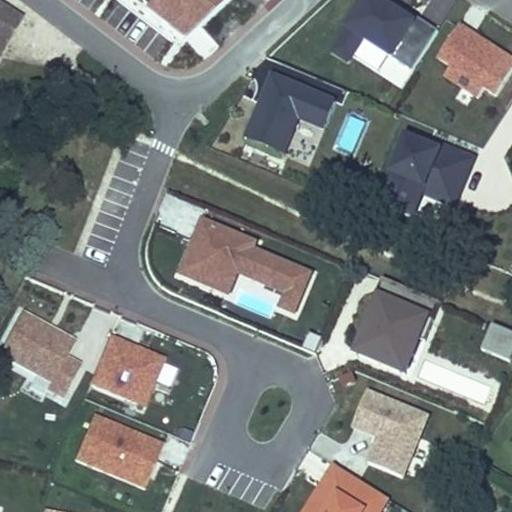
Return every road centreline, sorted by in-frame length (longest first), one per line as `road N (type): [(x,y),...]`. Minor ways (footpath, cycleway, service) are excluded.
road 1 (residential): [(178,104),(126,246),(126,268),(137,293),(228,343),(246,366)]
road 2 (residential): [(246,366),(271,360),(295,372),(308,394),(292,445),(249,459),(227,448),(215,427),(227,394)]
road 3 (residential): [(34,0),(178,104)]
road 4 (residential): [(178,104),(293,0)]
